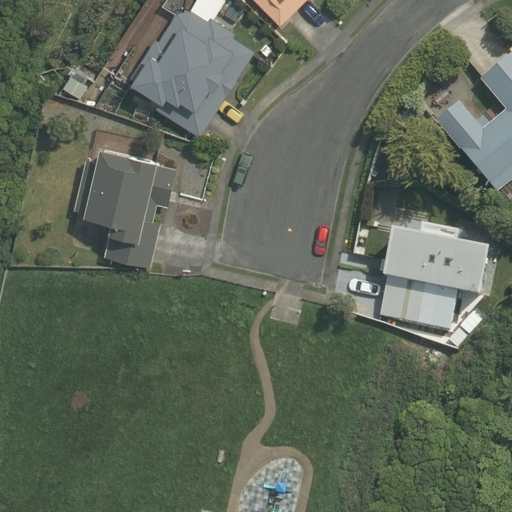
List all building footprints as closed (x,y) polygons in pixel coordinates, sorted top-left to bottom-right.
[(313,0),(259,0),(285,27),(313,0)] [(181,2),(132,76),(170,101),(161,116),(196,139),(254,50),(181,2)] [(487,117),(467,94),(436,121),(501,195),(511,185),(511,55),(482,81),(502,104),(487,117)] [(103,255),(149,268),(163,219),(151,215),(167,158),(112,143),(107,163),(88,158),(74,210),(113,221),(103,255)] [(398,228),(381,318),(455,332),(462,293),(490,298),(500,248),(398,228)]
